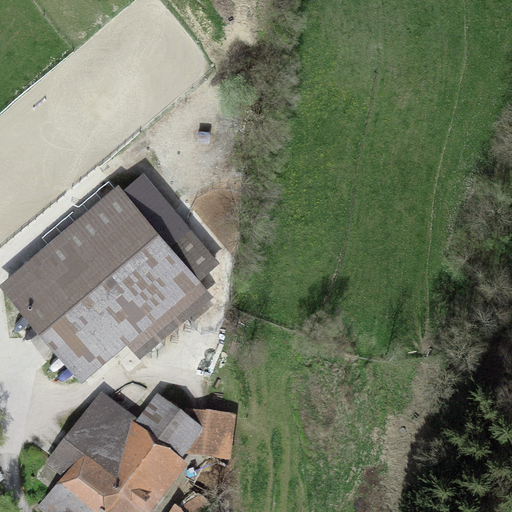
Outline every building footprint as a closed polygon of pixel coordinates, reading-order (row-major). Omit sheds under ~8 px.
[(124,337),(194,279),(164,245),(119,191),(6,285),(73,366),(117,329),(124,337)] [(184,229),(164,245),(194,279),(213,263),(184,229)] [(19,334),(24,336),(29,334),(32,330),(31,325),(28,321),(22,321),(18,324),(17,329),(19,334)] [(53,461),(69,474),(42,507),(48,511),(136,511),(152,494),(151,493),(178,458),(167,449),(187,422),(160,400),(140,427),(104,398),(53,461)] [(210,413),(206,456),(229,458),(234,415),(210,413)] [(192,487),(174,511),(201,511),(210,499),(192,487)]
